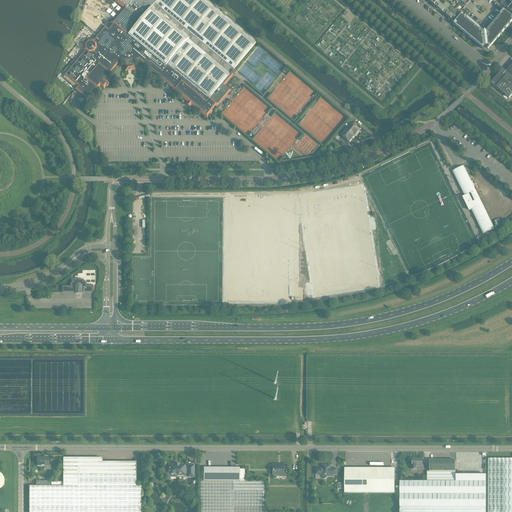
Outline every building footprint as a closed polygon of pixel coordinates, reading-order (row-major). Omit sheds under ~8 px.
[(71,66),(64,75),(78,86),(75,89),(76,90),(82,95),(85,97),(87,99),(88,100),(89,98),(90,97),(96,89),(97,90),(100,87),(101,87),(102,88),(103,90),(105,88),(106,86),(107,87),(110,83),(109,82),(111,80),(112,79),(109,76),(112,73),(111,72),(115,66),(119,62),(125,61),(125,65),(126,65),(126,63),(128,63),(128,64),(129,64),(129,65),(130,64),(131,63),(132,63),(132,64),(133,64),(134,64),(133,61),(139,60),(146,66),(164,81),(165,82),(173,88),(172,89),(188,103),(188,104),(188,105),(189,106),(190,106),(190,105),(191,105),(207,118),(214,109),(216,107),(233,87),(227,82),(236,72),(239,69),(236,66),(257,42),(206,0),(113,0),(125,9),(123,11),(121,11),(115,18),(115,21),(108,29),(105,26),(93,40),(93,39),(87,40),(83,44),(84,50),(84,51),(71,66)] [(440,10),(446,3),(442,0),(441,0),(436,7),(440,10)] [(444,14),(450,6),(446,3),(440,10),(444,14)] [(448,17),(454,10),(450,6),(444,14),(448,17)] [(491,46),(501,35),(511,21),(511,16),(503,9),(499,14),(500,15),(486,32),(485,31),(484,31),(483,32),(466,18),(468,17),(462,13),(453,24),(455,25),(458,28),(460,30),(463,32),(481,47),(481,46),(491,46)] [(453,21),(459,13),(454,10),(448,17),(453,21)] [(511,64),(506,72),(502,69),(491,83),(496,88),(507,74),(511,77),(511,64)] [(359,129),(358,128),(351,123),(346,129),(354,136),(357,132),(358,132),(359,130),(359,129)] [(354,136),(346,129),(341,135),(349,142),(349,141),(350,141),(351,140),(351,139),(354,136)] [(482,235),(495,229),(464,166),(451,172),(482,235)] [(94,279),(69,279),(69,298),(94,299),(94,279)] [(63,458),(63,486),(29,486),(29,511),(140,511),(141,487),(136,487),(136,463),(102,463),(102,459),(63,458)] [(50,469),(50,466),(48,466),(48,458),(37,458),(37,466),(44,466),(44,469),(50,469)] [(417,470),(417,466),(422,466),(422,459),(412,458),(412,466),(412,469),(417,470)] [(429,460),(429,471),(455,471),(455,460),(429,460)] [(511,511),(511,460),(491,460),(488,460),(487,511),(511,511)] [(179,464),(174,464),(174,465),(169,465),(169,469),(168,469),(167,469),(166,470),(166,471),(166,472),(167,473),(168,474),(169,474),(169,475),(170,475),(170,477),(176,477),(176,475),(178,475),(178,474),(187,474),(187,477),(194,477),(194,466),(187,465),(187,467),(185,467),(185,465),(179,465),(179,464)] [(287,477),(287,465),(281,465),(280,467),(273,466),(273,475),(281,475),(281,477),(287,477)] [(322,476),(323,476),(323,477),(323,478),(324,479),(325,479),(326,479),(326,478),(327,478),(327,477),(327,476),(331,476),(331,475),(337,475),(337,469),(331,469),(331,465),(322,465),(322,469),(316,469),(316,475),(322,475),(322,476)] [(214,468),(214,479),(235,479),(235,468),(214,468)] [(344,468),(344,493),(395,493),(395,468),(344,468)] [(455,471),(429,471),(427,471),(427,481),(455,481),(455,471)] [(400,481),(399,511),(486,511),(486,475),(456,475),(456,482),(400,481)] [(235,479),(214,479),(214,481),(201,481),(200,511),(263,511),(264,488),(267,488),(267,481),(235,481),(235,479)]
